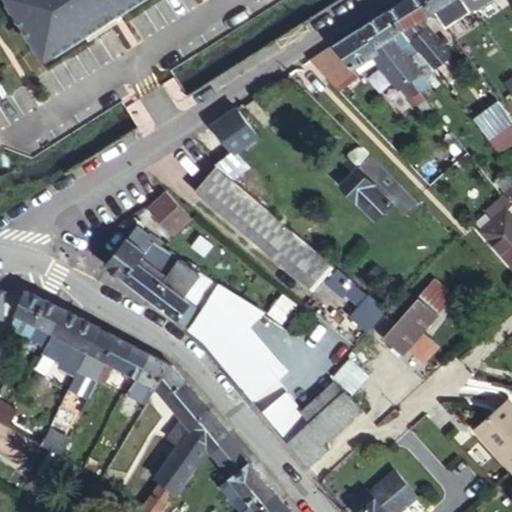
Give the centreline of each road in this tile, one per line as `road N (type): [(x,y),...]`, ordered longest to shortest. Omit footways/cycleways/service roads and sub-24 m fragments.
road 1 (residential): [(0,252),(379,0)]
road 2 (secondary): [(317,511),(160,336),(57,278),(0,262)]
